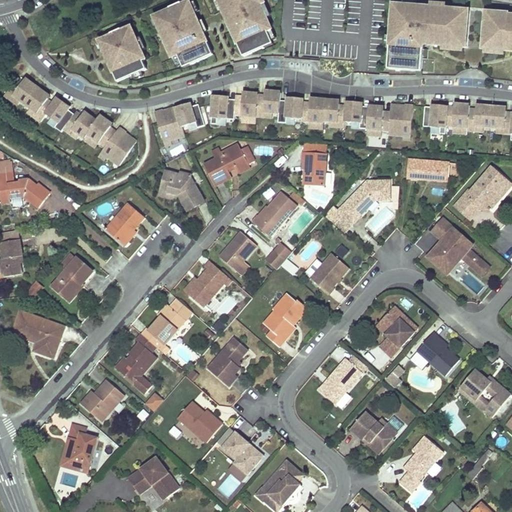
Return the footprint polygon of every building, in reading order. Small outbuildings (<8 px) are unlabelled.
[(224,11),(219,0),(215,2),(220,13),(224,11)] [(268,18),(262,4),(266,3),(264,0),(219,0),(224,11),(226,16),(230,14),(234,24),(230,26),(244,57),(274,44),(273,41),(269,31),(273,29),(268,18)] [(214,55),(205,34),(199,22),(196,14),(191,4),(191,2),(183,5),(171,10),(155,18),(156,19),(159,27),(162,34),(166,42),(173,58),(179,55),(183,65),(184,68),(214,55)] [(200,12),(195,2),(191,4),(196,14),(200,12)] [(271,17),(266,3),(262,4),(268,18),(271,17)] [(391,28),(388,69),(401,70),(402,66),(411,67),(411,70),(421,71),(422,48),(419,45),(424,41),(428,41),(434,42),(434,45),(465,47),(468,10),(395,5),(394,28),(391,28)] [(511,15),(508,15),(508,14),(485,12),(482,49),(511,50),(511,15)] [(234,24),(230,14),(226,16),(230,26),(234,24)] [(209,32),(204,20),(199,22),(205,34),(209,32)] [(147,70),(144,61),(146,60),(143,51),(137,39),(132,28),(123,32),(112,36),(100,42),(101,44),(104,50),(118,83),(133,76),(143,72),(147,70)] [(277,39),(273,29),(269,31),(273,41),(277,39)] [(147,50),(141,37),(137,39),(143,51),(147,50)] [(183,65),(179,55),(173,58),(177,67),(183,65)] [(135,80),(145,76),(143,72),(133,76),(135,80)] [(23,81),(17,77),(13,83),(19,87),(23,81)] [(25,104),(37,88),(32,84),(25,78),(23,81),(19,87),(13,83),(4,95),(10,100),(14,96),(21,101),(25,104)] [(43,105),(47,99),(50,96),(43,91),(42,92),(37,88),(25,104),(30,108),(36,113),(34,117),(40,122),(46,114),(49,110),(43,105)] [(279,99),(279,98),(280,92),(273,91),(273,90),(264,89),(264,93),(263,100),(258,100),(258,101),(257,101),(256,111),(256,117),(264,117),(264,112),(272,113),(278,113),(278,105),(279,101),(279,99)] [(256,111),(257,101),(258,101),(258,100),(258,95),(251,95),(251,94),(250,94),(243,93),(243,96),(242,101),(235,101),(235,105),(234,115),(241,116),(251,117),(250,123),(256,123),(256,117),(256,111)] [(21,101),(14,96),(10,100),(17,105),(21,101)] [(234,115),(235,105),(234,105),(228,104),(228,99),(228,96),(220,96),(213,96),(211,124),(217,124),(217,118),(226,119),(234,120),(234,115)] [(303,99),(303,98),(297,97),(296,97),(296,96),(288,96),(287,100),(287,106),(278,105),(278,113),(277,123),(284,123),(285,118),(293,119),(300,120),(301,119),(302,105),(302,100),(302,99),(303,99)] [(64,115),(68,110),(71,106),(66,103),(58,97),(53,103),(49,109),(49,110),(46,114),(50,118),(57,123),(55,127),(61,132),(63,129),(70,119),(64,115)] [(325,99),(319,99),(319,98),(314,98),(310,97),(310,101),(309,106),(302,105),(301,119),(300,120),(300,121),(308,121),(318,122),(317,129),(323,129),(324,121),(323,121),(323,119),(325,102),(325,99)] [(49,109),(53,103),(47,99),(43,105),(49,110),(49,109)] [(339,103),(340,100),(336,99),(335,101),(335,99),(333,99),(331,99),(331,100),(325,99),(325,102),(323,119),(330,119),(337,120),(337,126),(345,127),(345,121),(346,111),(339,110),(339,103)] [(368,128),(369,114),(369,113),(362,112),(362,106),(363,105),(363,101),(358,100),(358,102),(357,103),(358,100),(355,100),(354,100),(354,101),(347,100),(346,104),(346,111),(345,121),(352,121),(360,122),(360,127),(368,128)] [(205,126),(200,111),(193,113),(191,107),(190,102),(182,105),(182,106),(176,107),(182,127),(187,125),(196,123),(197,128),(205,126)] [(447,111),(445,125),(455,126),(462,127),(462,133),(467,133),(467,130),(469,115),(469,108),(469,106),(463,105),(463,104),(461,104),(455,103),(454,106),(454,112),(447,111),(447,112),(447,111)] [(445,125),(447,111),(447,112),(447,111),(447,106),(441,105),(436,104),(432,104),(432,107),(432,111),(432,112),(424,111),(423,126),(431,127),(440,127),(440,133),(445,134),(445,125)] [(200,111),(199,105),(191,107),(193,113),(200,111)] [(392,105),(391,111),(391,115),(390,131),(389,131),(389,134),(396,135),(411,137),(414,106),(406,105),(405,113),(401,112),(402,106),(392,105)] [(490,126),(491,107),(485,106),(485,105),(476,105),(476,109),(476,115),(469,115),(467,130),(475,130),(475,125),(484,126),(490,126)] [(385,110),(385,107),(376,106),(376,107),(375,107),(369,106),(369,113),(369,114),(368,128),(367,129),(367,134),(373,135),(373,129),(383,130),(390,131),(391,115),(384,115),(385,110)] [(491,107),(490,126),(496,127),(504,127),(504,133),(511,134),(511,121),(511,118),(505,118),(506,111),(506,107),(500,106),(498,106),(497,107),(491,107)] [(182,127),(176,107),(166,110),(168,117),(165,118),(163,111),(163,110),(155,112),(164,142),(177,138),(185,136),(182,127)] [(36,113),(30,108),(27,112),(34,117),(36,113)] [(72,117),(74,114),(68,110),(64,115),(70,119),(72,117)] [(78,121),(82,116),(76,111),(74,114),(72,117),(78,121)] [(84,138),(95,122),(91,118),(91,117),(88,115),(84,112),(82,116),(78,121),(72,117),(70,119),(63,129),(70,134),(73,129),(80,134),(84,138)] [(107,132),(110,127),(112,125),(105,120),(104,120),(99,116),(95,122),(84,138),(85,138),(84,139),(88,142),(91,137),(99,143),(105,147),(113,137),(107,132)] [(55,127),(57,123),(50,118),(48,122),(55,127)] [(116,132),(110,127),(107,132),(113,137),(116,132)] [(119,165),(136,142),(128,136),(124,141),(121,139),(125,134),(126,133),(119,128),(116,132),(113,137),(105,147),(101,153),(113,161),(119,165)] [(80,134),(73,129),(70,134),(77,139),(80,134)] [(99,143),(91,137),(88,142),(95,148),(99,143)] [(165,146),(179,142),(177,138),(164,142),(165,146)] [(168,151),(172,158),(187,150),(184,143),(168,151)] [(304,144),(304,154),(326,154),(326,145),(304,144)] [(229,173),(228,170),(235,166),(236,170),(237,171),(249,165),(239,145),(222,153),(224,156),(217,159),(205,165),(216,186),(232,178),(229,173)] [(213,152),(217,159),(224,156),(222,153),(220,149),(213,152)] [(113,161),(101,153),(98,156),(110,165),(113,161)] [(305,170),(307,170),(307,186),(325,187),(326,154),(304,154),(303,162),(305,162),(305,170)] [(450,162),(409,159),(407,178),(425,179),(425,177),(431,177),(431,180),(449,181),(450,162)] [(14,165),(0,166),(0,175),(15,174),(14,165)] [(249,165),(237,171),(239,174),(251,169),(249,165)] [(511,185),(511,183),(493,166),(471,191),(469,189),(456,205),(467,215),(477,204),(481,207),(481,209),(489,208),(491,209),(492,207),(489,205),(489,197),(492,193),(501,193),(502,191),(505,193),(511,185)] [(202,197),(194,184),(191,183),(190,181),(191,176),(182,173),(181,175),(167,171),(162,190),(179,195),(188,211),(198,205),(195,201),(202,197)] [(38,187),(31,181),(21,182),(21,184),(16,185),(15,174),(0,175),(0,183),(2,204),(12,203),(11,200),(27,198),(39,209),(51,196),(40,185),(38,187)] [(391,200),(390,180),(367,181),(339,210),(353,224),(371,205),(369,204),(372,200),(376,200),(391,200)] [(160,196),(175,200),(179,195),(162,190),(160,196)] [(505,193),(502,191),(501,193),(492,193),(489,197),(489,205),(492,207),(505,193)] [(258,216),(253,222),(265,232),(270,226),(276,231),(298,206),(282,192),(269,208),(260,218),(258,216)] [(135,231),(145,218),(129,203),(106,230),(123,244),(135,231)] [(481,207),(477,204),(467,215),(472,219),(481,209),(481,207)] [(375,235),(397,217),(386,205),(365,223),(375,235)] [(269,208),(267,206),(258,216),(260,218),(269,208)] [(454,228),(444,219),(433,231),(443,240),(454,228)] [(265,232),(271,237),(276,231),(270,226),(265,232)] [(473,245),(454,228),(443,240),(428,257),(448,274),(462,257),(469,250),(473,245)] [(125,246),(137,233),(135,231),(123,244),(125,246)] [(223,259),(236,271),(244,261),(258,246),(242,233),(231,245),(234,248),(223,259)] [(19,237),(0,239),(2,256),(0,255),(0,269),(1,274),(19,271),(18,261),(17,254),(21,254),(19,237)] [(297,248),(287,240),(284,245),(293,252),(297,248)] [(275,250),(286,260),(293,252),(284,245),(281,242),(275,250)] [(231,245),(221,257),(223,259),(234,248),(231,245)] [(350,251),(343,245),(337,253),(343,258),(350,251)] [(266,260),(277,270),(286,260),(275,250),(266,260)] [(477,256),(469,250),(462,257),(470,264),(477,256)] [(333,253),(312,278),(330,294),(335,288),(334,287),(350,268),(333,253)] [(77,258),(72,254),(60,267),(66,271),(77,258)] [(490,268),(477,256),(470,264),(483,275),(490,268)] [(81,285),(87,278),(93,272),(77,258),(66,271),(53,287),(65,298),(78,283),(81,285)] [(209,270),(199,280),(202,283),(190,296),(203,307),(224,283),(228,286),(233,280),(211,261),(206,267),(209,270)] [(242,275),(250,266),(244,261),(236,271),(242,275)] [(190,296),(202,283),(199,280),(197,278),(185,291),(190,296)] [(38,281),(31,288),(32,288),(38,294),(44,287),(38,281)] [(78,283),(65,298),(70,302),(83,287),(81,285),(78,283)] [(38,294),(32,288),(24,297),(31,302),(38,294)] [(293,306),(297,301),(288,293),(274,309),(275,310),(264,323),(273,330),(268,336),(280,347),(297,328),(294,326),(291,323),(294,320),(297,322),(303,314),(293,306)] [(309,308),(299,299),(297,301),(293,306),(303,314),(309,308)] [(171,307),(168,304),(158,315),(162,318),(171,307)] [(406,315),(396,305),(381,321),(394,333),(391,337),(381,347),(392,357),(415,333),(401,321),(406,315)] [(187,321),(171,307),(162,318),(151,331),(148,329),(143,334),(157,346),(159,348),(163,343),(166,345),(187,321)] [(36,353),(45,356),(55,359),(66,328),(22,312),(14,335),(39,344),(36,353)] [(420,328),(406,315),(401,321),(415,333),(420,328)] [(213,326),(221,333),(227,326),(220,319),(213,326)] [(394,333),(381,321),(378,325),(391,337),(394,333)] [(446,348),(438,340),(440,338),(434,332),(417,351),(446,376),(460,360),(446,348)] [(153,385),(142,376),(158,358),(152,352),(157,346),(143,334),(137,341),(140,343),(131,354),(133,355),(129,360),(120,371),(127,377),(135,384),(146,393),(153,385)] [(248,350),(235,337),(208,368),(229,387),(238,376),(235,374),(241,368),(239,366),(236,364),(239,361),(248,350)] [(448,345),(440,338),(438,340),(446,348),(448,345)] [(170,348),(166,345),(163,343),(159,348),(165,354),(170,348)] [(126,358),(117,368),(120,371),(129,360),(126,358)] [(364,373),(347,358),(328,379),(330,380),(327,383),(325,383),(319,389),(336,404),(364,373)] [(395,387),(407,371),(398,364),(386,380),(395,387)] [(511,395),(494,380),(492,383),(487,379),(476,369),(461,387),(477,400),(474,403),(492,418),(511,395)] [(194,380),(199,375),(193,370),(188,376),(194,380)] [(98,395),(97,394),(96,393),(93,391),(82,404),(102,422),(125,395),(107,380),(102,386),(104,388),(98,395)] [(104,388),(102,386),(96,393),(97,394),(98,395),(104,388)] [(477,400),(461,387),(459,390),(474,403),(477,400)] [(156,394),(152,399),(160,405),(164,401),(156,394)] [(152,399),(147,404),(155,411),(160,405),(152,399)] [(215,421),(205,412),(192,401),(178,418),(207,443),(223,424),(217,418),(215,421)] [(217,418),(207,410),(205,412),(215,421),(217,418)] [(378,423),(366,412),(351,429),(364,440),(367,437),(372,442),(373,448),(379,453),(394,436),(385,428),(388,424),(382,419),(378,423)] [(398,433),(388,424),(385,428),(394,436),(398,433)] [(178,439),(183,432),(174,425),(169,432),(178,439)] [(74,447),(74,448),(73,450),(67,449),(65,458),(75,461),(72,470),(88,474),(98,440),(85,437),(87,431),(73,428),(69,441),(72,442),(74,447)] [(223,447),(222,448),(236,460),(234,463),(248,475),(262,459),(248,447),(251,444),(236,432),(235,432),(230,428),(217,442),(223,447)] [(444,452),(425,436),(414,449),(417,452),(419,454),(406,469),(409,471),(400,482),(412,492),(422,481),(420,480),(444,452)] [(372,442),(367,437),(364,440),(373,448),(372,442)] [(265,456),(251,444),(248,447),(262,459),(265,456)] [(493,455),(488,451),(467,475),(473,481),(483,469),(482,468),(493,455)] [(419,454),(417,452),(404,467),(406,469),(419,454)] [(65,458),(62,467),(72,470),(75,461),(65,458)] [(153,478),(160,489),(167,499),(180,489),(157,458),(128,479),(136,490),(153,478)] [(305,475),(289,460),(264,488),(271,493),(265,500),(278,511),(289,499),(296,490),(301,484),(299,482),(305,475)] [(248,475),(234,463),(228,470),(242,482),(248,475)] [(494,477),(500,481),(511,468),(506,463),(494,477)] [(153,487),(163,501),(167,499),(160,489),(153,478),(136,490),(140,495),(153,487)] [(271,493),(264,488),(259,494),(265,500),(271,493)] [(299,492),(296,490),(289,499),(291,501),(292,501),(293,501),(294,501),(295,500),(296,500),(297,499),(297,498),(298,498),(298,497),(298,496),(299,496),(299,495),(299,494),(299,493),(299,492)] [(443,511),(457,511),(459,510),(452,503),(443,511)]
